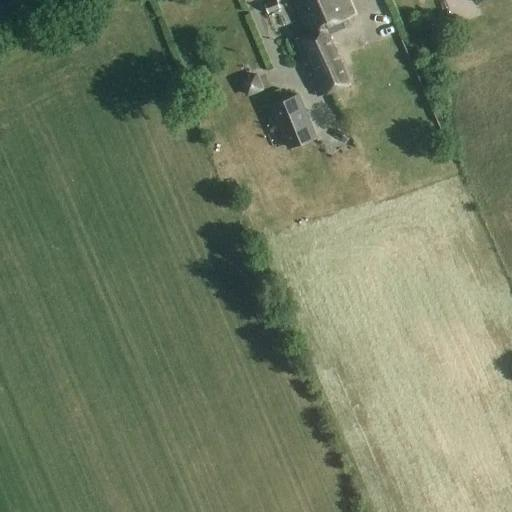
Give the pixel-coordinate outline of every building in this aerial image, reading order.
[(269,13),(281,8),(277,0),(275,0),(265,4),(269,13)] [(293,0),(294,0),(308,33),(295,39),(305,64),(309,63),(313,73),(310,75),(319,97),(350,83),(342,66),(325,27),(355,14),(348,0),(293,0)] [(265,83),(260,70),(248,76),(254,88),(265,83)] [(314,134),(298,95),(272,106),(288,144),(314,134)] [(348,126),(335,132),(343,148),(355,142),(348,126)]
